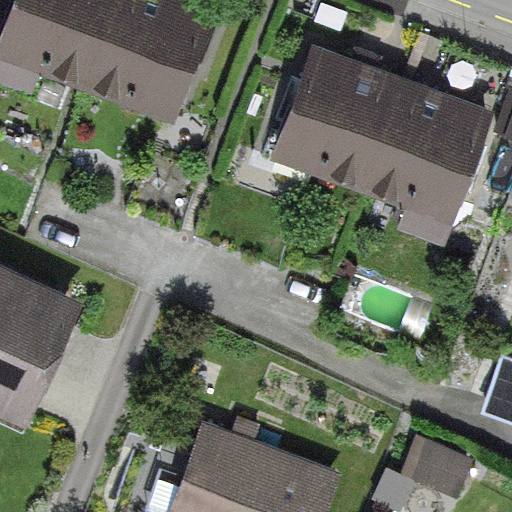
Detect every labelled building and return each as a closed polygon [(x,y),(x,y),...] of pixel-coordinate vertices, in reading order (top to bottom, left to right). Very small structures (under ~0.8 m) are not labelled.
[(211,9),(186,0),(1,0),(0,3),(0,54),(168,120),(211,9)] [(490,105),(303,36),(261,148),(448,217),(490,105)] [(350,300),(422,333),(439,299),(367,266),(350,300)] [(0,398),(24,409),(73,302),(0,268),(0,398)] [(511,345),(510,345),(488,403),(511,412),(511,345)] [(207,429),(176,511),(319,511),(333,475),(207,429)] [(422,429),(411,474),(471,488),(482,443),(422,429)]
